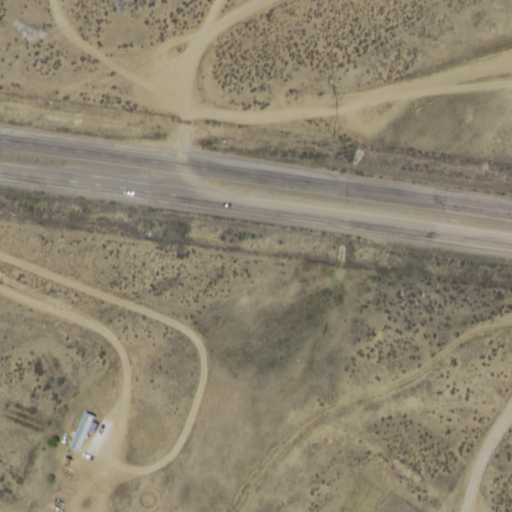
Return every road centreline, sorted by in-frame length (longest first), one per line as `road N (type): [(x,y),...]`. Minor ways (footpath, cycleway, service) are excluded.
road 1 (trunk): [(511,211),(0,138)]
road 2 (trunk): [(0,170),(511,242)]
road 3 (track): [(186,165),(185,66),(195,46),(272,0)]
